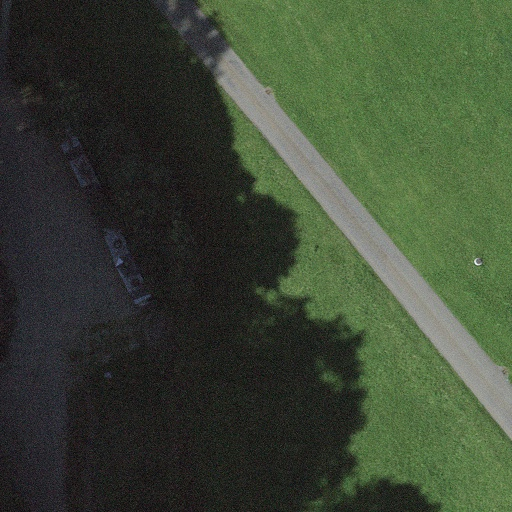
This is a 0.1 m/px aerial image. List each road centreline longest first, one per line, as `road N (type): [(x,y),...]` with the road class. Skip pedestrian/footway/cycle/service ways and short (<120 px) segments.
road 1 (unclassified): [(165,0),(511,409)]
road 2 (track): [(3,0),(0,103),(57,511)]
